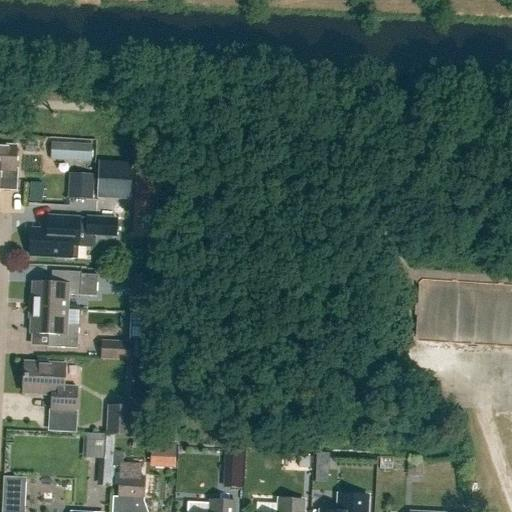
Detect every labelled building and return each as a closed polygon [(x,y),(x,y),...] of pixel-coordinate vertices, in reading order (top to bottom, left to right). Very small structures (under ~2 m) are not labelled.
[(90,162),(91,145),(50,143),(49,160),(90,162)] [(0,170),(15,171),(16,147),(0,146),(0,170)] [(98,161),(96,196),(130,198),(131,171),(131,163),(100,162),(98,161)] [(152,226),(154,204),(155,175),(135,174),(134,203),(132,225),(152,226)] [(67,199),(90,200),(91,187),(68,186),(67,199)] [(114,238),(115,219),(86,217),(85,237),(114,238)] [(78,234),(79,222),(55,220),(54,232),(31,231),(30,255),(55,256),(55,259),(78,260),(79,234),(78,234)] [(31,308),(67,310),(68,295),(80,296),(81,273),(51,271),(51,283),(32,283),(31,308)] [(66,325),(67,310),(31,308),(30,334),(48,335),(48,347),(77,349),(79,325),(66,325)] [(128,360),(129,343),(100,342),(99,359),(128,360)] [(75,412),(76,389),(63,388),(64,365),(24,363),(23,393),(52,395),(51,411),(75,412)] [(142,438),(143,428),(143,412),(131,411),(131,407),(107,406),(106,436),(142,438)] [(83,435),(83,443),(82,458),(99,460),(113,460),(114,445),(114,437),(83,435)] [(174,461),(175,448),(175,445),(162,445),(162,447),(161,460),(174,461)] [(226,468),(242,469),(244,449),(227,449),(226,468)] [(328,463),(329,456),(329,454),(316,453),(316,455),(315,463),(328,463)] [(424,461),(408,460),(407,469),(423,470),(424,461)] [(144,502),(145,477),(140,477),(140,465),(119,464),(117,501),(144,502)] [(20,511),(21,497),(12,496),(13,486),(3,486),(1,511),(20,511)] [(366,511),(367,497),(338,495),(337,511),(366,511)] [(234,511),(235,503),(211,501),(210,511),(234,511)] [(302,511),(303,502),(279,501),(278,511),(302,511)]
